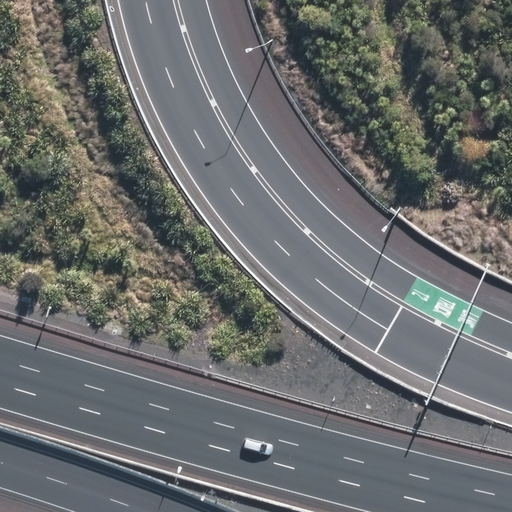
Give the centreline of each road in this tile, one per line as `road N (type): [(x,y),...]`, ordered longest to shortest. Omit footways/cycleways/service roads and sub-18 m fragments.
road 1 (motorway): [(165,0),(215,142),(258,199),(310,253),(414,326),(511,366)]
road 2 (motorway): [(0,383),(476,511)]
road 3 (motorway): [(163,511),(0,455)]
